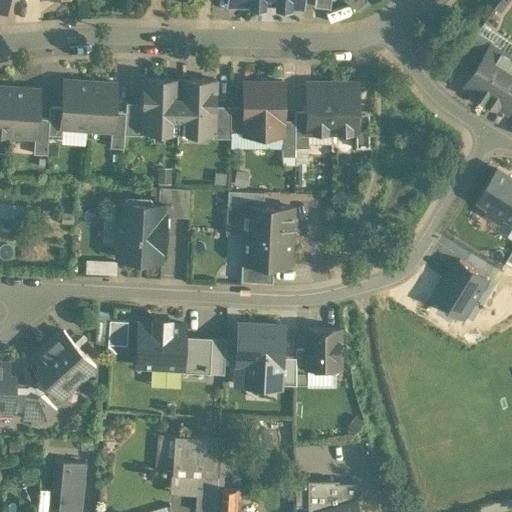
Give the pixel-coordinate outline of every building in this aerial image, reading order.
[(478,29),(455,57),(475,69),(492,43),(494,39),(478,29)] [(511,55),(492,43),(475,69),(466,83),(477,90),(476,92),(487,99),(511,59),(511,55)] [(511,59),(487,99),(498,106),(499,104),(510,111),(511,107),(511,59)] [(179,77),(143,76),(142,102),(141,129),(142,130),(177,131),(179,77)] [(215,78),(179,77),(177,131),(212,132),(213,132),(214,104),(215,78)] [(89,79),(64,78),(62,106),(60,125),(61,125),(86,127),(89,79)] [(115,81),(89,79),(86,127),(111,129),(112,129),(113,110),(115,81)] [(262,132),(262,80),(243,80),(243,105),(243,130),(243,132),(262,132)] [(262,80),(262,132),(281,132),(283,132),(283,118),(282,80),(262,80)] [(332,82),(307,82),(307,110),(307,130),(308,130),(332,130),(332,82)] [(357,82),(332,82),(332,130),(355,130),(357,130),(357,110),(357,82)] [(13,85),(0,84),(0,132),(9,133),(13,85)] [(39,87),(13,85),(9,133),(34,135),(35,135),(37,116),(39,87)] [(142,102),(126,101),(125,110),(126,110),(124,133),(142,133),(142,130),(141,129),(142,102)] [(230,104),(214,104),(213,132),(212,132),(212,136),(230,136),(231,130),(230,130),(230,105),(230,104)] [(62,106),(49,105),(48,117),(49,117),(48,133),(61,134),(61,125),(60,125),(62,106)] [(243,105),(230,105),(230,130),(231,130),(243,130),(243,105)] [(125,110),(113,110),(112,129),(111,129),(110,145),(123,146),(124,133),(126,110),(125,110)] [(308,146),(308,130),(307,130),(307,110),(294,110),(294,118),(295,118),(295,146),(308,146)] [(369,146),(368,110),(357,110),(357,130),(355,130),(355,146),(369,146)] [(48,117),(37,116),(35,135),(34,135),(33,152),(47,152),(48,133),(49,117),(48,117)] [(295,146),(295,118),(294,118),(283,118),(283,132),(281,132),(281,154),(295,154),(295,146)] [(295,146),(295,154),(308,154),(308,146),(295,146)] [(503,214),(511,219),(511,170),(497,161),(474,197),(486,204),(482,211),(498,222),(503,214)] [(190,186),(158,185),(158,202),(162,203),(161,213),(165,213),(164,214),(188,215),(190,186)] [(244,203),(276,205),(277,191),(230,188),(230,203),(244,203)] [(158,202),(120,200),(120,212),(117,212),(115,243),(118,243),(117,255),(159,258),(160,248),(163,248),(164,214),(165,213),(161,213),(162,203),(158,202)] [(243,233),(291,235),(292,206),(276,205),(244,203),(243,233)] [(291,235),(243,233),(241,261),(273,262),(289,263),(291,235)] [(431,295),(463,315),(490,273),(457,253),(431,295)] [(84,269),(114,270),(115,257),(84,257),(84,269)] [(273,262),(241,261),(240,279),(272,281),(273,262)] [(169,321),(170,317),(153,316),(153,320),(138,319),(136,363),(182,366),(184,322),(169,321)] [(339,326),(307,326),(307,367),(339,367),(339,326)] [(63,328),(32,356),(41,366),(36,370),(41,376),(34,383),(15,382),(15,374),(9,374),(9,360),(0,359),(0,407),(13,409),(14,390),(24,390),(22,415),(46,416),(56,407),(40,389),(47,382),(59,396),(95,364),(63,328)] [(174,433),(163,433),(160,467),(171,468),(174,433)] [(220,436),(174,433),(171,468),(171,471),(197,473),(218,474),(220,436)] [(50,511),(80,511),(87,458),(56,456),(53,487),(60,488),(59,502),(51,502),(50,511)] [(348,472),(333,475),(335,489),(340,501),(355,497),(348,472)] [(218,474),(197,473),(195,509),(215,510),(216,510),(218,485),(218,474)] [(326,480),(298,489),(305,511),(332,504),(326,485),(327,485),(326,480)] [(236,511),(236,508),(237,486),(218,485),(216,510),(215,510),(215,511),(236,511)] [(305,511),(304,511),(360,511),(355,497),(340,501),(332,504),(305,511)]
